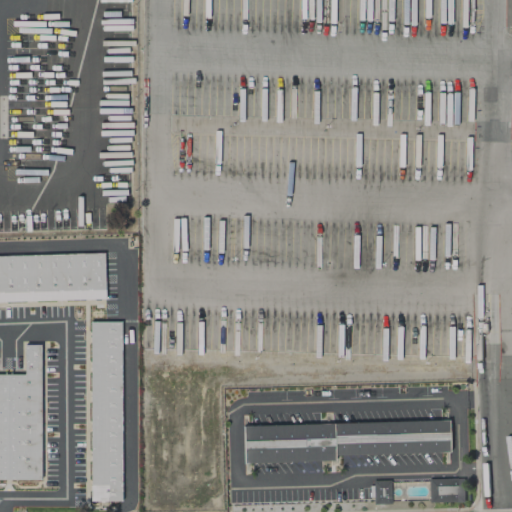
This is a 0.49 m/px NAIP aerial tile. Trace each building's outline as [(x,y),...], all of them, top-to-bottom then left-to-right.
[(0,255),(0,302),(104,299),(102,253),(0,255)] [(89,501),(120,500),(120,322),(88,322),(89,501)] [(0,375),(23,375),(23,345),(40,345),(39,480),(0,480),(0,375)] [(447,420),(241,426),(243,463),(333,461),(332,455),(448,452),(447,420)] [(464,478),(427,479),(427,502),(464,502),(464,478)] [(389,481),(372,481),(373,504),(389,504),(389,481)]
